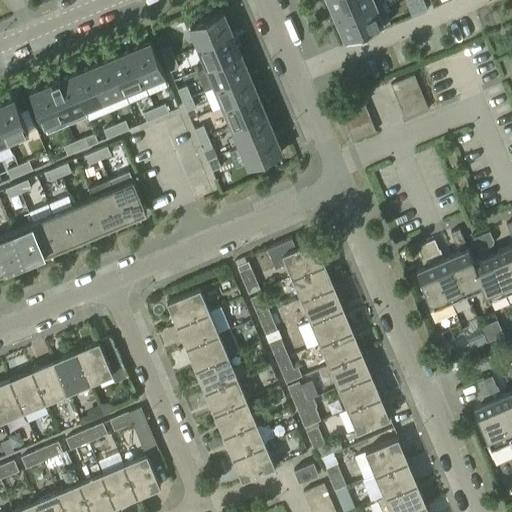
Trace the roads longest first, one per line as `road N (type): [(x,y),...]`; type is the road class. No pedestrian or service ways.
road 1 (residential): [(341,183),(478,511)]
road 2 (residential): [(108,283),(341,183)]
road 3 (residential): [(191,511),(191,480),(108,283)]
road 4 (residential): [(263,0),(341,183)]
